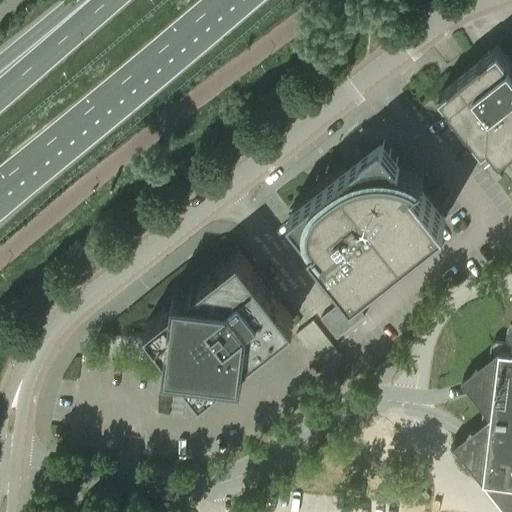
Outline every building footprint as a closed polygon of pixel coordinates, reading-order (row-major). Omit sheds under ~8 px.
[(489,141),(500,155),(511,145),(511,62),(498,44),(440,90),(483,146),(489,141)] [(401,161),(382,136),(289,209),(308,233),(309,238),(310,242),(312,249),(314,253),(315,256),(317,261),(321,268),(329,260),(353,291),(446,217),(415,178),(424,171),(423,171),(418,168),(417,167),(412,164),(408,163),(401,161)] [(281,301),(253,266),(239,249),(193,285),(189,288),(175,286),(173,301),(146,322),(159,338),(160,340),(170,352),(169,364),(181,366),(187,374),(188,375),(202,392),(229,371),(241,373),(242,360),(248,356),(295,319),(281,301)] [(365,314),(351,295),(349,294),(321,316),(337,336),(365,314)] [(297,331),(328,369),(343,357),(313,319),(297,331)] [(362,356),(367,362),(373,357),(368,351),(362,356)]
